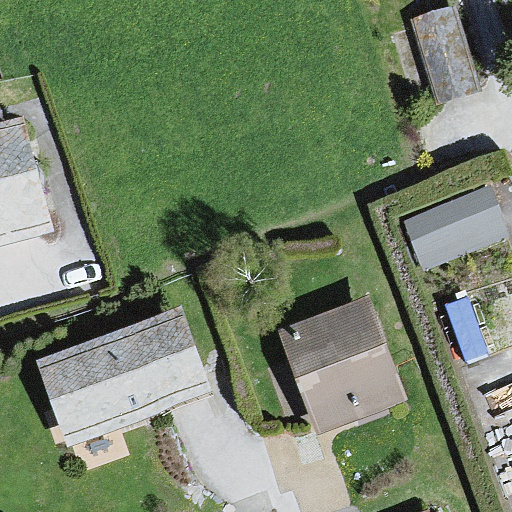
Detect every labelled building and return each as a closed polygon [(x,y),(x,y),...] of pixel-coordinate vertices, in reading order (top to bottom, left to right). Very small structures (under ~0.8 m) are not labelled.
[(456,11),(408,28),(436,111),(485,94),(456,11)] [(0,261),(66,244),(34,127),(0,136),(0,261)] [(399,226),(418,281),(509,250),(490,195),(399,226)] [(377,311),(290,343),(326,441),(413,409),(377,311)] [(191,322),(42,378),(71,456),(221,400),(191,322)]
